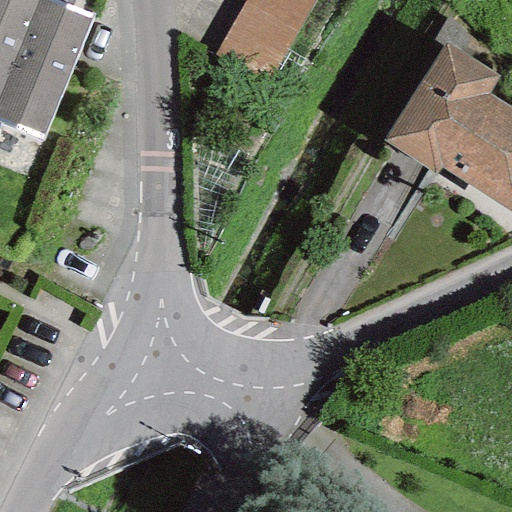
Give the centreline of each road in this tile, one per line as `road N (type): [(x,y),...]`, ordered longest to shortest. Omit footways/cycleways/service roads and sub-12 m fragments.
road 1 (residential): [(144,0),(139,326)]
road 2 (residential): [(511,276),(265,413)]
road 3 (residential): [(21,511),(139,326)]
road 4 (residential): [(139,326),(265,413)]
